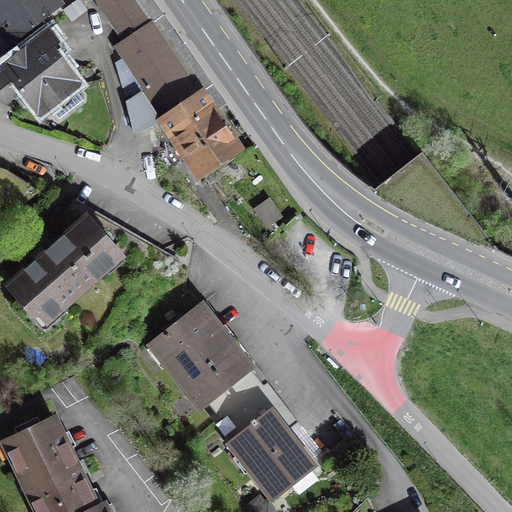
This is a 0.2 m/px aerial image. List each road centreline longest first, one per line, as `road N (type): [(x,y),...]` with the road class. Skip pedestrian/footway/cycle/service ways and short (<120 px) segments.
road 1 (residential): [(367,371),(314,316),(218,242),(87,163),(0,133)]
road 2 (secondary): [(180,0),(296,162),(336,202),(427,255)]
road 3 (residential): [(367,371),(501,511)]
road 4 (residential): [(71,396),(148,511)]
road 5 (residential): [(427,255),(367,371)]
